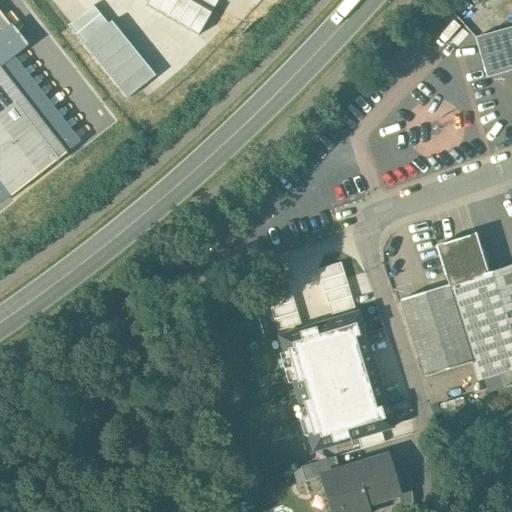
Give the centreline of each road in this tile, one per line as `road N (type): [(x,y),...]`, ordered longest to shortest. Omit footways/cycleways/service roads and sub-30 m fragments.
road 1 (primary): [(0,325),(112,242),(231,137),(363,0)]
road 2 (residential): [(375,213),(425,413),(438,511)]
road 3 (residential): [(375,213),(511,169)]
